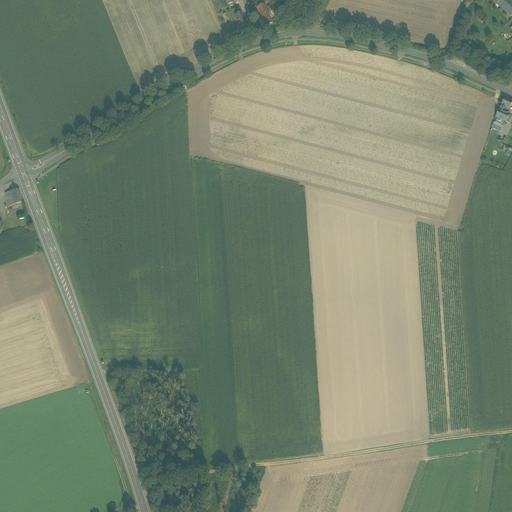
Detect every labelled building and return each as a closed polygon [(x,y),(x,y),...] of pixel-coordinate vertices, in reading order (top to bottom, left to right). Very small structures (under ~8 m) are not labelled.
[(227,8),(223,0),(211,0),(216,12),(227,8)] [(511,3),(508,0),(507,0),(500,8),(511,18),(511,16),(511,3)] [(264,4),(257,7),(261,16),(268,13),(264,4)] [(239,7),(232,10),(234,16),(242,12),(239,7)] [(247,25),(242,12),(234,16),(239,28),(247,25)] [(268,13),(261,16),(262,19),(264,24),(265,26),(272,23),(268,13)] [(511,101),(505,98),(502,106),(500,111),(500,110),(496,118),(506,122),(509,115),(508,115),(509,113),(505,111),(506,108),(509,110),(511,103),(511,101)] [(503,127),(494,123),(492,127),(501,131),(503,127)] [(19,190),(5,194),(9,207),(22,203),(19,190)]
